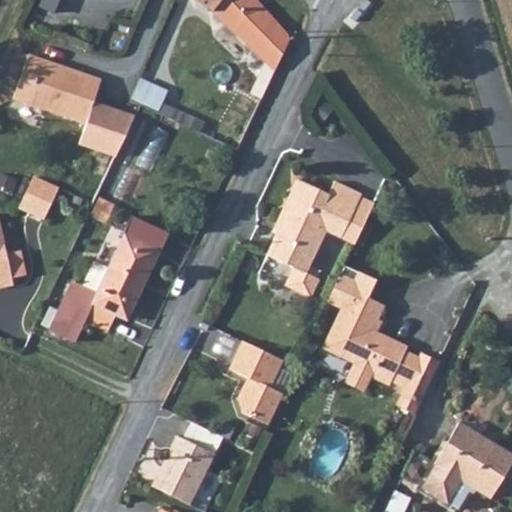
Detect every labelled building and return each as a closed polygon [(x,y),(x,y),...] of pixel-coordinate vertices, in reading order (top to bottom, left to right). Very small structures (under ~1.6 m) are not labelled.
[(34,0),(32,6),(49,13),(55,0),(34,0)] [(258,55),(275,71),(288,45),(285,31),(259,0),(203,0),(224,22),(258,55)] [(73,147),(110,160),(131,116),(88,102),(95,81),(47,68),(46,71),(39,69),(36,64),(21,60),(8,103),(76,126),(73,147)] [(28,178),(15,211),(41,222),(55,191),(28,178)] [(329,230),(343,236),(357,205),(362,194),(335,181),(329,193),(297,178),(273,230),(278,232),(268,254),(295,266),(287,284),(312,297),(321,279),(308,273),(329,230)] [(357,243),(373,212),(357,205),(343,236),(357,243)] [(0,289),(13,287),(0,229),(0,289)] [(130,235),(109,279),(98,301),(98,303),(131,318),(162,250),(130,235)] [(334,310),(317,351),(346,365),(338,384),(360,395),(366,381),(397,394),(391,410),(413,419),(436,363),(369,332),(379,307),(362,299),(370,281),(340,269),(323,303),(334,310)] [(98,301),(81,294),(71,289),(49,336),(76,349),(88,321),(90,320),(98,303),(98,301)] [(279,362),(236,343),(223,373),(241,381),(231,400),(234,418),(264,430),(279,396),(267,390),(279,362)] [(186,425),(178,441),(211,458),(218,438),(186,425)] [(461,426),(436,468),(413,455),(400,481),(455,511),(462,511),(474,490),(492,500),(511,464),(511,455),(501,449),(461,426)] [(172,438),(146,488),(185,508),(211,458),(178,441),(172,438)] [(402,511),(407,501),(393,495),(385,511),(402,511)]
